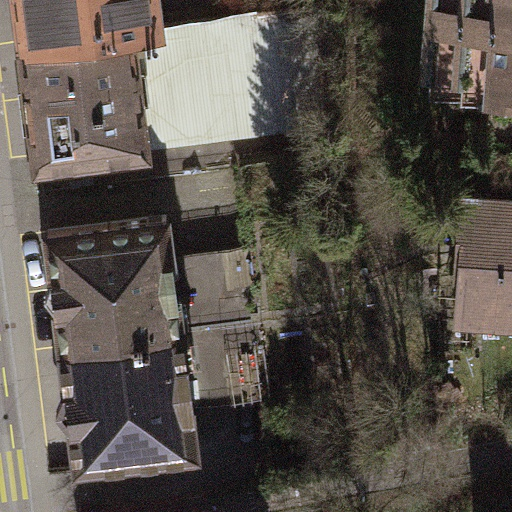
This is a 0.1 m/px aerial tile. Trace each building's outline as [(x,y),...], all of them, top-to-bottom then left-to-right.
[(155,0),(17,0),(22,42),(131,25),(159,21),(155,0)] [(511,0),(451,0),(452,1),(446,0),(441,0),(438,28),(455,30),(451,74),(477,77),(476,91),(511,95),(511,0)] [(159,21),(131,25),(145,138),(309,117),(307,59),(300,2),(159,21)] [(131,25),(22,42),(40,153),(145,138),(131,25)] [(504,198),(461,194),(454,271),(460,271),(457,314),(511,319),(511,210),(503,210),(504,198)] [(62,345),(180,331),(172,270),(171,254),(152,256),(147,214),(47,226),(53,269),(42,289),(57,307),(62,345)] [(255,259),(172,270),(180,331),(263,320),(255,259)] [(263,320),(180,331),(188,391),(270,380),(263,320)] [(193,440),(188,391),(180,331),(62,345),(67,384),(55,402),(71,418),(76,463),(137,455),(136,447),(193,440)]
